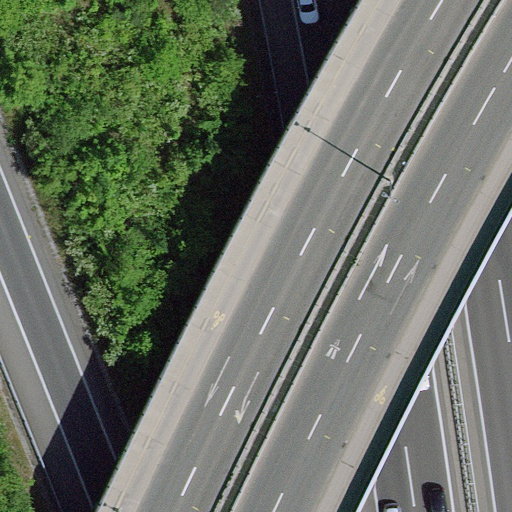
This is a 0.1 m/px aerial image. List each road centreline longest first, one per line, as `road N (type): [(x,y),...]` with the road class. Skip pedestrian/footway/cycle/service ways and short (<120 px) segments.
road 1 (primary): [(444,0),(275,308),(178,511)]
road 2 (motorway): [(330,0),(415,511)]
road 3 (primary): [(277,511),(511,71)]
road 4 (motorway): [(511,342),(451,0)]
road 5 (motorway): [(0,226),(115,511)]
